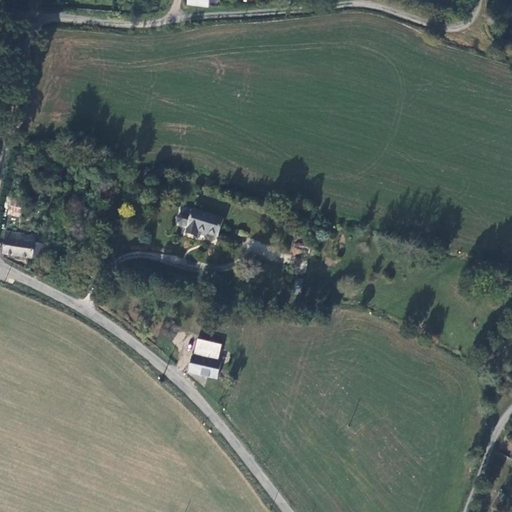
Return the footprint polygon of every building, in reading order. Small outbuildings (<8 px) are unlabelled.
[(21,216),(22,199),(8,198),(7,215),(21,216)] [(186,227),(192,208),(185,206),(183,206),(180,207),(179,210),(179,213),(176,216),(176,219),(176,222),(179,225),(186,227)] [(192,208),(186,227),(184,233),(197,236),(198,232),(217,237),(223,217),(192,207),(192,208)] [(0,253),(41,260),(44,243),(23,240),(24,233),(5,230),(0,253)] [(304,279),(295,277),(292,294),(301,296),(304,279)] [(196,338),(192,354),(217,360),(221,344),(196,338)] [(217,360),(192,354),(188,373),(217,379),(221,361),(217,360)] [(489,507),(498,511),(505,495),(496,491),(489,507)]
